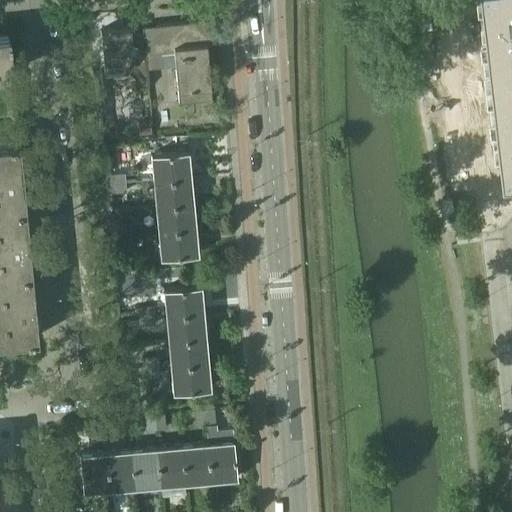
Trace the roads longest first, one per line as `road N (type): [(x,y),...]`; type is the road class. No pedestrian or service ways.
road 1 (tertiary): [(292,511),(257,0)]
road 2 (residential): [(25,404),(66,399),(76,383),(37,0)]
road 3 (residential): [(486,201),(511,434)]
road 4 (residential): [(486,201),(464,0)]
